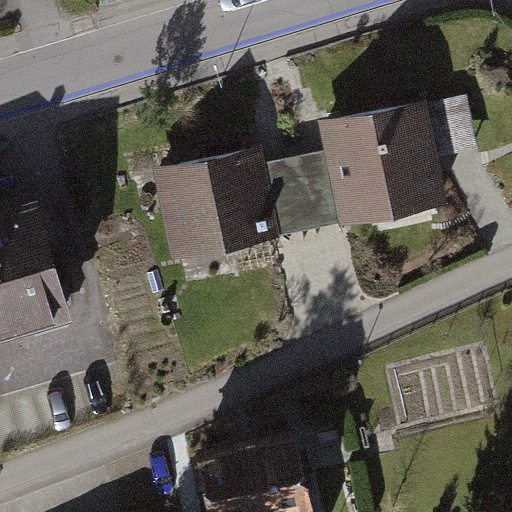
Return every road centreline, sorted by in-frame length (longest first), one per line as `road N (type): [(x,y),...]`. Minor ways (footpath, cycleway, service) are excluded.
road 1 (residential): [(511,262),(0,487)]
road 2 (tertiary): [(313,0),(0,96)]
